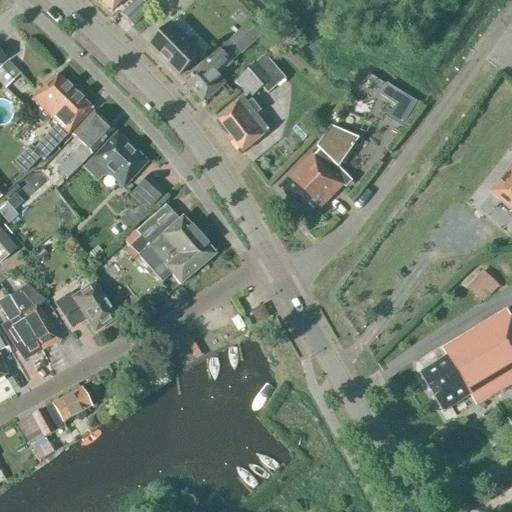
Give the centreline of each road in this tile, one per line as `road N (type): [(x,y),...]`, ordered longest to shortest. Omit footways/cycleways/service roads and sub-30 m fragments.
road 1 (residential): [(285,284),(386,185),(511,10)]
road 2 (tertiary): [(272,262),(172,111),(58,0)]
road 3 (residential): [(0,414),(272,262)]
road 4 (tertiary): [(416,511),(285,284)]
